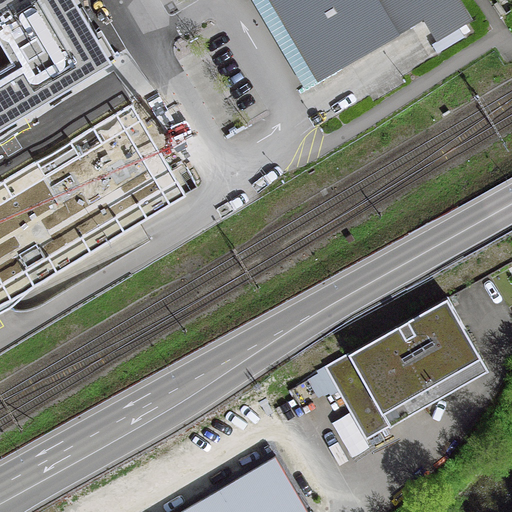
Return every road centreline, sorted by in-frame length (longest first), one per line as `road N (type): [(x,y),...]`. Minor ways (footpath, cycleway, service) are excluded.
road 1 (primary): [(0,493),(511,203)]
road 2 (unknown): [(194,140),(5,252)]
road 3 (residential): [(115,0),(211,168)]
